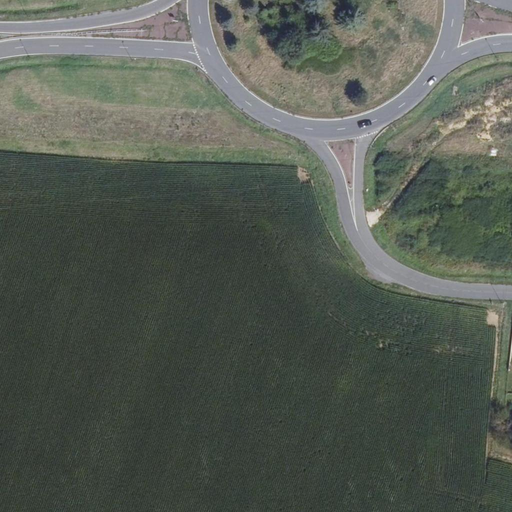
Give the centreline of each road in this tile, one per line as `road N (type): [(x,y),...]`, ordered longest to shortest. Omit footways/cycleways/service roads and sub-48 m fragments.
road 1 (primary): [(0,50),(125,47),(210,57)]
road 2 (primary): [(167,0),(131,15),(0,27)]
road 3 (tertiary): [(298,127),(331,165),(349,226),(374,256)]
road 4 (tertiary): [(374,256),(408,280),(449,291),(511,293)]
road 5 (tertiary): [(374,256),(359,216),(363,125)]
